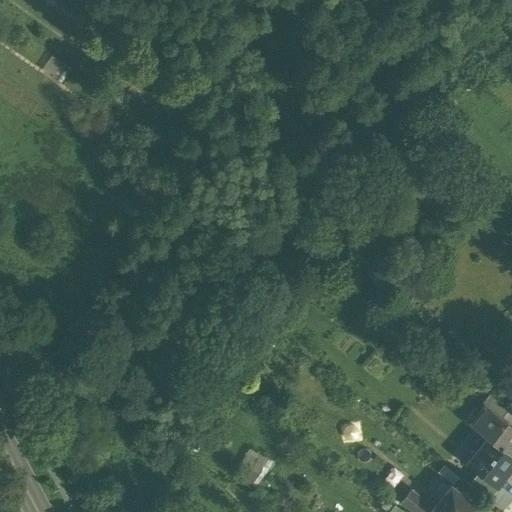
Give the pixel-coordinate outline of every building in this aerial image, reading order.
[(124,97),(103,83),(99,88),(120,103),(124,97)] [(172,94),(164,89),(156,99),(164,104),(172,94)] [(109,122),(101,132),(107,136),(115,126),(109,122)] [(510,408),(491,392),(481,403),(483,405),(488,408),(488,407),(502,418),(510,408)] [(483,405),(468,424),(489,440),(489,439),(510,456),(511,453),(511,425),(502,418),(488,407),(488,408),(483,405)] [(489,440),(468,466),(478,474),(495,488),(496,487),(511,465),(511,457),(510,456),(489,439),(489,440)] [(251,451),(236,481),(249,489),(262,469),(268,471),(272,465),(251,451)] [(459,477),(445,466),(439,473),(453,484),(459,477)] [(495,488),(478,474),(468,485),(487,500),(497,488),(496,487),(495,488)] [(434,508),(432,511),(475,511),(478,508),(451,487),(434,508)] [(415,493),(412,491),(402,503),(413,511),(432,511),(434,508),(419,497),(415,493)]
